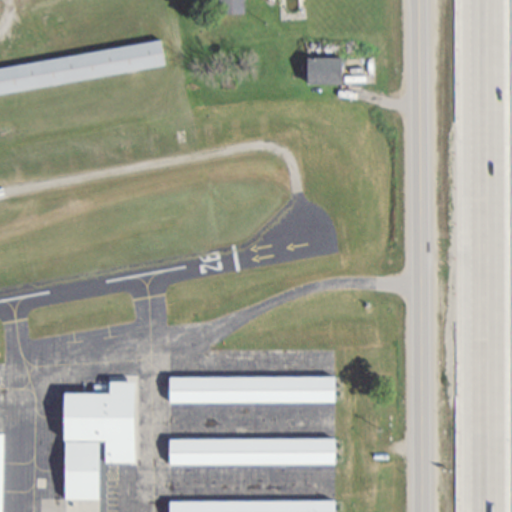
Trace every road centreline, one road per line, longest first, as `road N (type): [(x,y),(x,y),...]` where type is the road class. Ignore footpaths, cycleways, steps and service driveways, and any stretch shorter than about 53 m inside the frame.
road 1 (tertiary): [(421,0),(420,511)]
road 2 (motorway): [(485,0),(485,511)]
